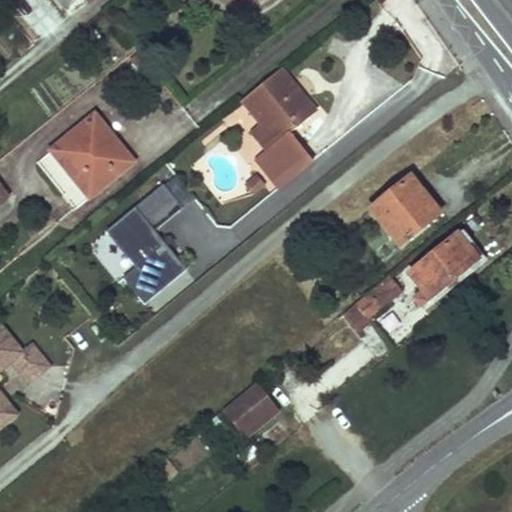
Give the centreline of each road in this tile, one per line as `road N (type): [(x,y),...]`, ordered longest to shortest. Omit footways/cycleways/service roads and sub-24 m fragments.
road 1 (residential): [(500,420),(383,507)]
road 2 (unknown): [(0,89),(108,0)]
